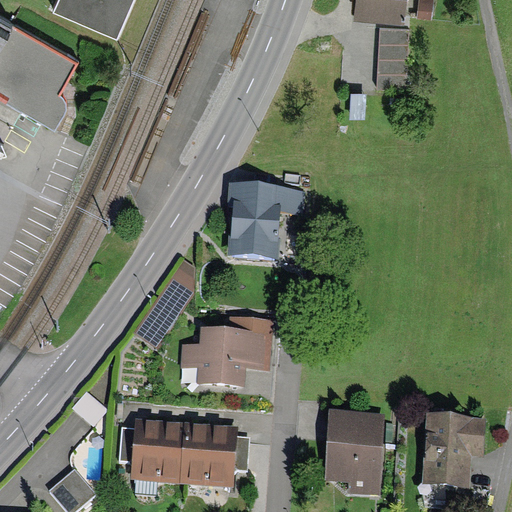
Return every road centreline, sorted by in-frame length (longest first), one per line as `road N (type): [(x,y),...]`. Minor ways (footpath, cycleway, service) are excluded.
road 1 (tertiary): [(0,446),(162,241),(246,93),(285,0)]
road 2 (residential): [(498,511),(511,442),(511,136),(487,0)]
road 3 (residential): [(292,329),(278,511)]
